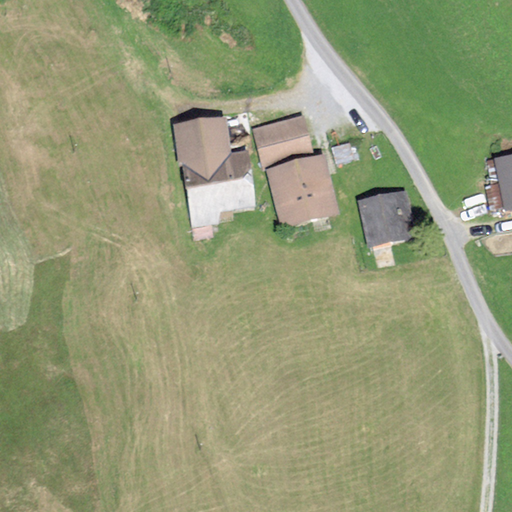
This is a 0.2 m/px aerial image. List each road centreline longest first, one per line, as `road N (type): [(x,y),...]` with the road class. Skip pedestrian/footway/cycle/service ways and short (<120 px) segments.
road 1 (unclassified): [(293,0),(399,139),(449,235)]
road 2 (track): [(480,511),(489,331)]
road 3 (track): [(449,235),(489,331),(511,363)]
